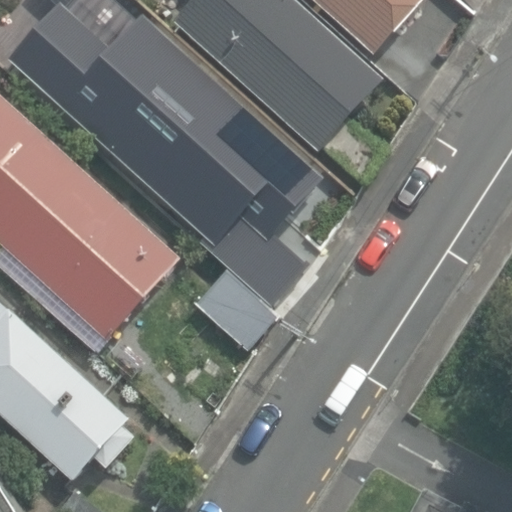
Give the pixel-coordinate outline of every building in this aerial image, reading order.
[(328,151),(356,120),(391,82),(300,0),(201,0),(179,24),(325,155),(328,151)] [(315,0),(381,58),(432,0),(315,0)] [(94,150),(212,254),(264,196),(276,207),(305,175),(293,164),(299,157),(166,38),(118,92),(23,7),(0,32),(0,41),(56,92),(60,87),(69,95),(60,105),(101,142),(94,150)] [(0,240),(111,342),(186,260),(0,90),(0,240)] [(356,120),(328,151),(367,186),(388,152),(356,120)] [(309,267),(256,219),(228,250),(281,298),(309,267)] [(274,310),(223,265),(194,298),(245,344),(274,310)] [(0,410),(80,483),(100,460),(113,472),(144,438),(133,429),(139,423),(0,296),(0,410)] [(106,511),(78,489),(59,511),(106,511)]
